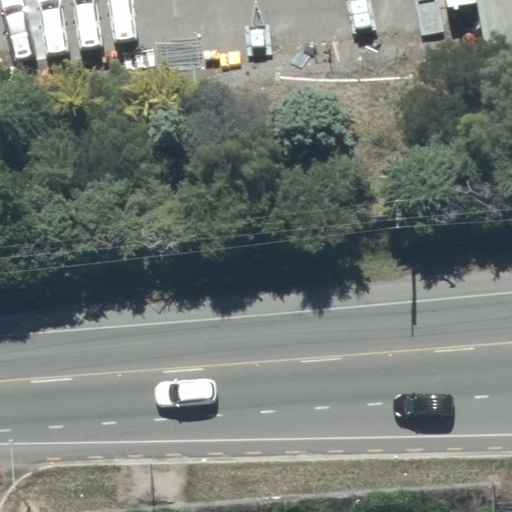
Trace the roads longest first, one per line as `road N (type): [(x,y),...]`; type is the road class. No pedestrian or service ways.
road 1 (trunk): [(0,381),(511,332)]
road 2 (trunk): [(256,388),(0,385)]
road 3 (trunk): [(511,375),(256,388)]
road 4 (trunk): [(511,395),(256,388)]
